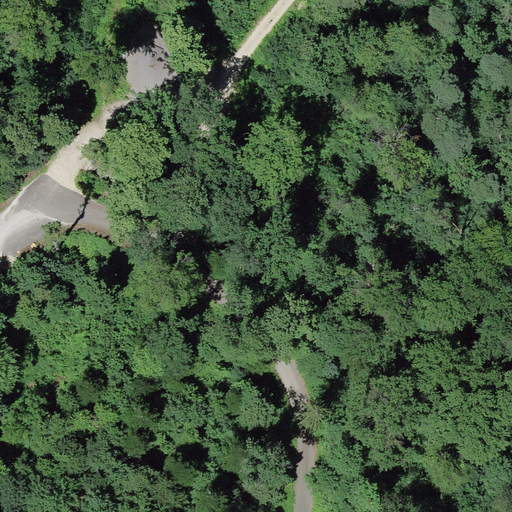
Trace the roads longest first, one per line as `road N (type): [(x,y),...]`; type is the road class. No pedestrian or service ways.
road 1 (unclassified): [(46,209),(87,211),(164,244),(257,326),(302,399),(304,511)]
road 2 (track): [(46,209),(60,155),(120,99),(150,96),(195,121)]
road 3 (track): [(392,511),(455,436),(511,402)]
road 4 (track): [(195,121),(288,0)]
road 5 (track): [(195,121),(191,185),(164,244)]
